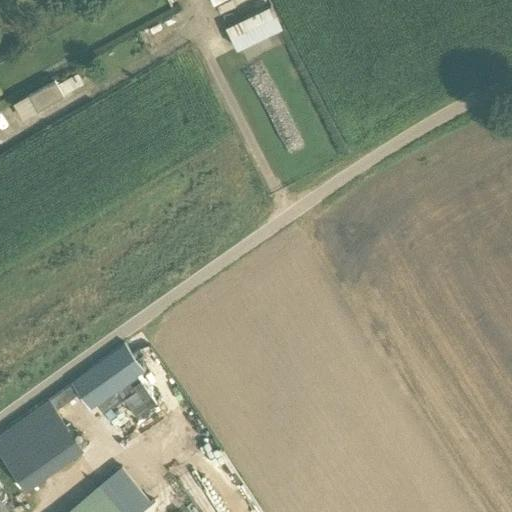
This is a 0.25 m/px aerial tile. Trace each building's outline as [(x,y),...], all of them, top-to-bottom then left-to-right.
[(282,28),(283,28),(272,5),(271,5),(227,27),(238,50),(282,28)] [(29,95),(37,110),(64,96),(55,80),(29,95)] [(118,349),(73,382),(81,392),(93,409),(137,376),(118,349)] [(73,382),(49,399),(57,410),(81,392),(73,382)] [(57,410),(49,399),(0,435),(0,451),(27,489),(85,448),(57,410)] [(259,511),(225,458),(196,477),(206,493),(195,500),(202,511),(259,511)] [(0,511),(9,511),(23,502),(0,470),(0,511)] [(120,511),(98,485),(66,511),(120,511)]
